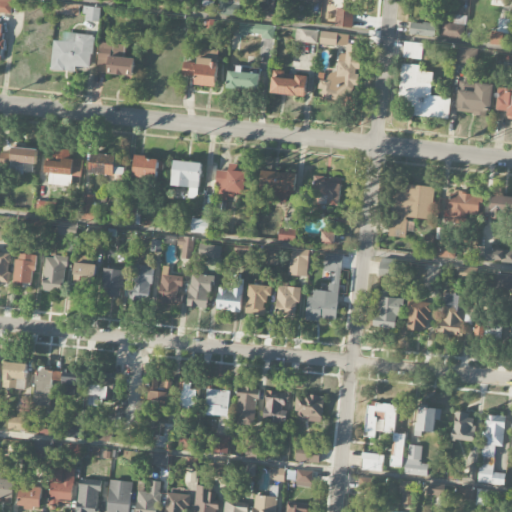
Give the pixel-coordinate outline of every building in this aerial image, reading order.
[(0,0),(0,13),(11,14),(11,0),(0,0)] [(148,0),(148,7),(166,8),(165,0),(148,0)] [(239,15),(239,3),(220,2),(219,14),(239,15)] [(56,15),(79,16),(79,5),(56,4),(56,15)] [(84,22),(99,22),(100,8),(84,8),(84,22)] [(336,27),(353,28),(354,10),(337,9),(336,27)] [(455,24),(442,23),(442,38),(464,39),(465,15),(455,15),(455,24)] [(273,40),(274,25),(239,23),(239,35),(261,36),(261,39),(273,40)] [(435,38),(436,26),(410,23),(409,35),(435,38)] [(294,42),(317,44),(318,31),(296,29),(294,42)] [(94,36),(63,32),(62,42),(54,41),(51,70),(75,73),(76,67),(90,68),(94,36)] [(509,32),(491,32),(491,44),(508,45),(509,32)] [(402,58),(421,60),(423,45),(405,42),(402,58)] [(114,44),(99,43),(97,73),(133,76),(135,59),(113,57),(114,44)] [(359,46),(347,45),(346,55),(339,54),(337,74),(328,73),(327,83),(318,82),(318,89),(327,90),(326,99),(354,102),(359,46)] [(477,48),(466,48),(466,53),(464,53),(465,60),(477,59),(477,48)] [(215,87),(219,51),(207,50),(206,58),(198,57),(197,63),(185,62),(183,76),(196,78),(195,85),(215,87)] [(433,73),(419,72),(420,66),(401,65),(399,108),(413,109),(412,117),(449,119),(450,98),(431,96),(433,73)] [(228,72),(227,89),(258,90),(258,67),(237,67),(236,72),(228,72)] [(271,95),(306,97),(307,78),(286,77),(286,72),(273,71),(271,95)] [(458,90),(456,111),(490,112),(492,84),(476,83),(475,91),(458,90)] [(511,116),(511,89),(496,89),(495,109),(507,110),(507,116),(511,116)] [(23,163),(35,165),(37,150),(11,147),(10,157),(1,156),(0,160),(0,165),(13,168),(13,171),(22,173),(23,163)] [(115,155),(91,154),(90,174),(115,175),(115,155)] [(133,177),(157,179),(159,159),(135,157),(133,177)] [(46,160),(45,174),(49,174),(48,185),(71,186),(72,177),(81,177),(82,161),(46,160)] [(172,186),(189,188),(188,198),(197,199),(201,164),(174,161),(172,186)] [(218,171),(216,197),(253,199),(254,182),(246,182),(247,172),(238,172),(238,165),(229,165),(228,172),(218,171)] [(295,198),(296,174),(263,172),(261,201),(286,203),(286,197),(295,198)] [(320,205),(340,205),(341,179),(321,178),(320,205)] [(434,189),(395,184),(389,237),(404,239),(407,218),(431,221),(434,189)] [(452,191),(451,200),(443,199),(440,213),(477,220),(482,196),(452,191)] [(93,220),(93,196),(81,196),(80,220),(93,220)] [(511,196),(491,196),(491,217),(511,217),(511,196)] [(36,214),(53,215),(54,202),(37,201),(36,214)] [(297,220),(285,218),(283,232),(279,231),(278,241),(295,243),(297,220)] [(208,234),(210,220),(193,219),(191,233),(208,234)] [(77,236),(77,224),(58,224),(58,236),(77,236)] [(335,247),(335,233),(322,232),(322,246),(335,247)] [(192,260),(193,238),(178,238),(177,250),(182,250),(181,259),(192,260)] [(221,258),(221,246),(199,245),(199,258),(221,258)] [(511,248),(479,248),(479,261),(511,262),(511,248)] [(289,276),(307,277),(308,250),(290,250),(289,276)] [(0,285),(8,286),(10,252),(0,251),(0,285)] [(15,288),(33,289),(34,255),(16,254),(15,288)] [(343,255),(324,254),(323,271),(342,272),(343,255)] [(45,256),(43,291),(65,292),(66,257),(45,256)] [(398,278),(400,262),(380,259),(378,276),(398,278)] [(73,289),(95,290),(96,265),(74,264),(73,289)] [(153,266),(132,266),(131,300),(151,301),(153,266)] [(157,302),(180,306),(184,278),(167,275),(169,267),(163,267),(157,302)] [(122,297),(123,270),(102,269),(101,297),(122,297)] [(494,288),(511,288),(511,274),(495,274),(494,288)] [(189,308),(210,308),(212,276),(190,275),(189,308)] [(244,280),(235,279),(233,290),(219,289),(216,310),(240,313),(244,280)] [(339,285),(329,284),(329,291),(313,290),(313,298),(307,297),(306,320),(337,321),(339,285)] [(267,316),(268,286),(247,285),(246,315),(267,316)] [(298,287),(276,287),(276,318),(298,318),(298,287)] [(389,298),(389,293),(379,291),(375,328),(398,330),(401,299),(389,298)] [(431,303),(420,303),(420,297),(408,296),(406,331),(425,332),(425,321),(430,321),(431,303)] [(442,336),(463,335),(463,296),(441,296),(442,336)] [(16,389),(17,380),(26,381),(27,364),(5,363),(4,388),(16,389)] [(52,370),(39,369),(38,376),(33,376),(33,406),(51,407),(52,370)] [(79,371),(63,370),(62,395),(78,396),(79,371)] [(149,402),(161,403),(161,409),(171,410),(173,381),(151,380),(149,402)] [(198,391),(192,390),(192,384),(181,383),(180,407),(197,408),(198,391)] [(237,388),(236,425),(256,426),(257,389),(237,388)] [(230,391),(206,390),(205,416),(228,417),(230,391)] [(286,423),(286,406),(288,406),(288,392),(265,392),(265,422),(286,423)] [(296,421),(322,422),(323,397),(297,396),(296,421)] [(394,434),(398,407),(368,403),(364,437),(375,438),(376,431),(394,434)] [(417,432),(434,433),(435,420),(440,421),(441,410),(419,408),(417,432)] [(473,441),(474,413),(454,412),(453,440),(473,441)] [(504,446),(505,415),(485,415),(484,456),(494,456),(495,446),(504,446)] [(9,430),(25,431),(25,418),(9,417),(9,430)] [(83,439),(83,427),(65,427),(64,438),(83,439)] [(155,448),(171,448),(171,430),(164,430),(164,436),(155,436),(155,448)] [(394,452),(403,452),(404,435),(395,434),(394,452)] [(212,453),(228,454),(228,437),(213,436),(212,453)] [(200,452),(200,439),(181,438),(180,451),(200,452)] [(82,446),(69,444),(67,458),(80,460),(82,446)] [(296,462),(319,464),(320,448),(297,446),(296,462)] [(421,464),(422,446),(406,446),(405,475),(427,476),(428,464),(421,464)] [(382,472),(383,455),(362,454),(361,470),(382,472)] [(168,455),(153,455),(152,466),(168,466),(168,455)] [(506,474),(493,472),(494,458),(482,457),(480,482),(505,485),(506,474)] [(0,503),(12,504),(13,481),(4,480),(5,460),(0,460),(0,503)] [(52,467),(49,509),(58,510),(58,503),(72,504),(74,469),(52,467)] [(285,470),(272,468),(271,481),(284,483),(285,470)] [(313,472),(296,471),(296,487),(312,488),(313,472)] [(371,499),(373,478),(359,477),(357,497),(371,499)] [(129,511),(131,482),(109,481),(108,511),(129,511)] [(159,511),(161,482),(151,481),(150,492),(137,491),(135,511),(159,511)] [(415,483),(401,481),(399,504),(413,505),(415,483)] [(76,511),(97,511),(100,486),(80,484),(76,511)] [(194,511),(218,511),(219,500),(213,500),(213,487),(196,486),(194,511)] [(41,509),(42,489),(19,488),(19,508),(41,509)] [(490,493),(477,492),(476,505),(489,505),(490,493)] [(165,511),(186,511),(187,494),(166,494),(165,511)] [(275,511),(276,497),(254,496),(253,511),(275,511)] [(247,511),(247,503),(224,502),(223,511),(247,511)] [(307,511),(308,504),(286,503),(285,511),(307,511)]
